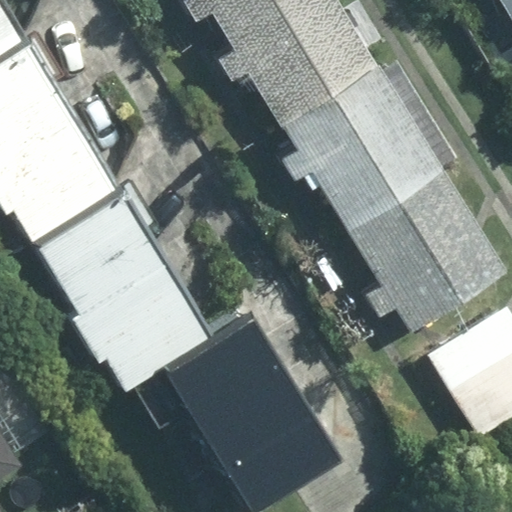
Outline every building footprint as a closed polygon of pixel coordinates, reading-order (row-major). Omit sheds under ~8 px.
[(189,0),(201,21),(234,0),(168,0),(174,10),(189,0)] [(359,53),(325,0),(234,0),(201,21),(213,39),(199,48),(214,71),(228,62),(262,114),(359,53)] [(511,0),(485,0),(511,39),(511,38),(511,0)] [(88,172),(0,30),(0,220),(3,225),(88,172)] [(291,159),(337,233),(434,174),(359,54),(261,116),(275,138),(261,147),(275,169),(291,159)] [(182,320),(89,173),(3,227),(50,300),(43,304),(70,348),(78,343),(100,379),(133,358),(130,353),(182,320)] [(490,264),(434,174),(337,233),(365,277),(351,286),(364,308),(378,299),(394,323),(490,264)] [(463,427),(465,427),(511,398),(511,325),(508,319),(495,296),(494,298),(451,325),(413,346),(463,427)] [(218,300),(132,353),(224,497),(308,444),(218,300)]
